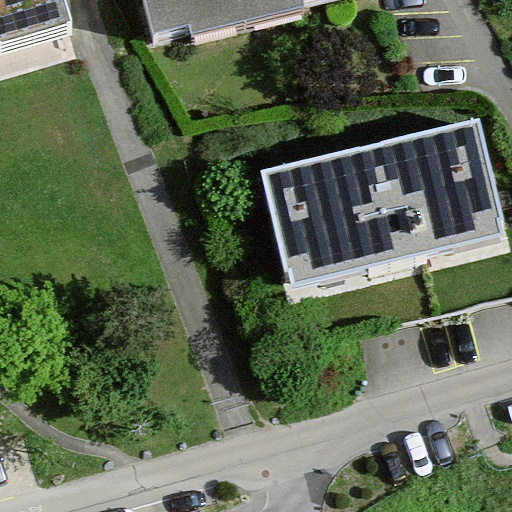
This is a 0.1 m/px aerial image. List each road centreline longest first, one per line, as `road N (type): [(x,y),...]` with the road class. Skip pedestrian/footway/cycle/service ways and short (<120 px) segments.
road 1 (residential): [(317,448),(101,511)]
road 2 (residential): [(511,388),(317,448)]
